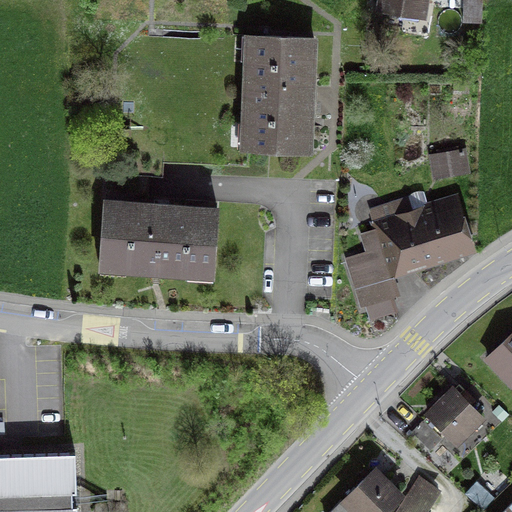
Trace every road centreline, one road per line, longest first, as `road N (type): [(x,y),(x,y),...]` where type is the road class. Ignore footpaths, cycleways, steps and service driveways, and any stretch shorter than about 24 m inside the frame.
road 1 (residential): [(369,389),(315,342),(300,339),(129,334),(0,317)]
road 2 (unclassified): [(369,389),(450,307),(511,264)]
road 3 (unclassified): [(250,511),(369,389)]
